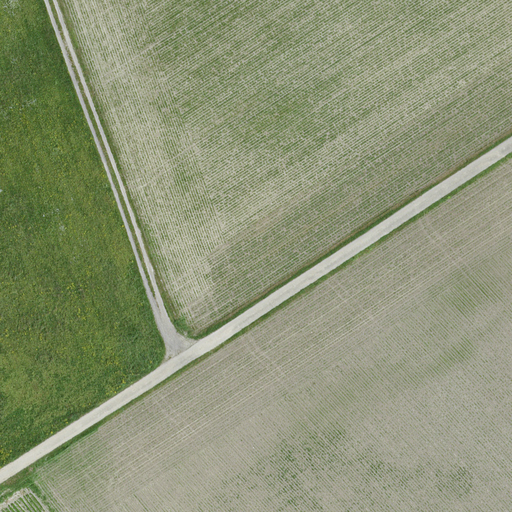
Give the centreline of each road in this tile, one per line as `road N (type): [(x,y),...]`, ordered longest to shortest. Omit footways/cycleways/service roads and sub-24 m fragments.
road 1 (unclassified): [(0,477),(511,145)]
road 2 (track): [(181,360),(50,0)]
